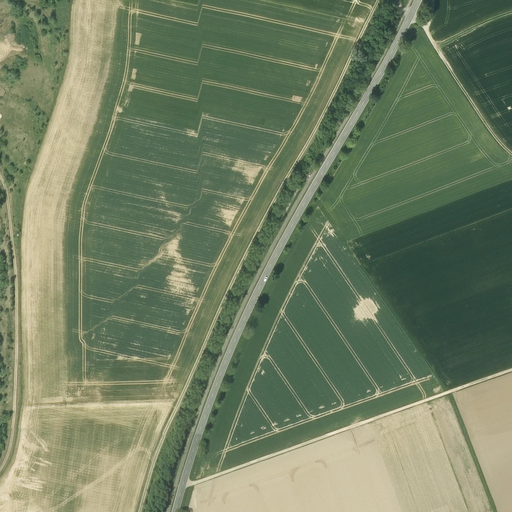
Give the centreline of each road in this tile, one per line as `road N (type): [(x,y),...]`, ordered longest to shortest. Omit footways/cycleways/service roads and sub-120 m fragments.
road 1 (secondary): [(175,511),(247,312),(417,0)]
road 2 (track): [(138,511),(227,290),(377,0)]
road 3 (track): [(394,5),(233,313),(162,511)]
road 4 (track): [(494,511),(449,392),(319,204)]
road 5 (track): [(511,369),(182,487)]
road 6 (track): [(0,467),(11,436),(19,333),(11,193),(0,155)]
road 7 (track): [(424,24),(511,153)]
